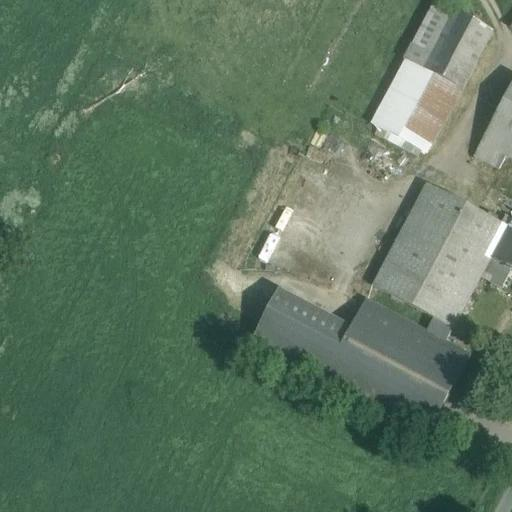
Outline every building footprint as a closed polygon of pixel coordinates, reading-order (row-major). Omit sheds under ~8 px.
[(493,32),(437,3),(406,62),(456,88),(463,91),(493,32)] [(456,88),(406,62),(373,126),(423,152),(456,88)] [(511,86),(484,139),(475,156),(499,170),(507,155),(511,158),(511,86)] [(507,228),(428,186),(374,288),(435,320),(453,330),(483,273),(507,228)] [(507,228),(483,273),(494,279),(491,284),(499,288),(509,270),(511,271),(511,221),(508,228),(507,228)] [(427,334),(366,302),(351,330),(280,293),(252,346),(427,438),(470,357),(445,344),(427,334)] [(453,330),(435,320),(427,334),(445,344),(453,330)]
